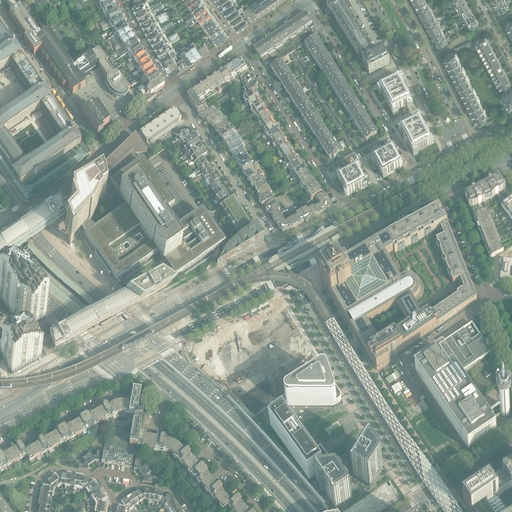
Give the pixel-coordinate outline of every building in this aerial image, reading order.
[(36,32),(19,7),(15,11),(7,0),(3,0),(12,12),(9,15),(24,37),(25,38),(23,40),(33,55),(37,52),(39,51),(41,49),(40,48),(41,48),(40,47),(44,45),(39,39),(41,38),(40,37),(40,38),(36,32)] [(115,6),(113,0),(102,5),(100,5),(103,12),(115,6)] [(147,2),(152,0),(149,0),(147,1),(146,0),(144,0),(133,5),(134,7),(134,8),(135,10),(136,10),(148,5),(147,2)] [(193,11),(204,3),(202,0),(198,0),(190,7),(193,11)] [(226,0),(220,4),(224,9),(236,1),(237,0),(226,0)] [(259,15),(275,4),(272,0),(257,0),(252,4),(256,9),(259,15)] [(371,49),(349,13),(348,12),(352,9),(347,1),(343,4),(340,0),(335,0),(326,6),(359,57),(356,59),(358,63),(362,61),(369,75),(390,63),(383,50),(382,50),(383,51),(375,55),(373,52),(374,51),(373,50),(372,50),(371,49)] [(427,3),(425,0),(412,0),(417,9),(427,3)] [(139,16),(162,4),(160,1),(149,7),(148,5),(136,10),(136,11),(139,16)] [(227,14),(239,6),(236,1),(224,9),(227,14)] [(460,12),(469,7),(465,1),(457,6),(455,7),(455,8),(458,13),(460,12)] [(79,2),(74,4),(77,10),(78,10),(79,12),(83,11),(81,5),(79,2)] [(499,13),(509,8),(506,2),(496,8),(497,9),(497,10),(499,13)] [(188,22),(208,8),(204,3),(193,11),(195,13),(182,22),(184,25),(188,22)] [(435,18),(431,10),(427,3),(417,9),(426,24),(435,18)] [(153,15),(152,13),(163,7),(162,4),(139,16),(140,18),(140,19),(139,19),(140,21),(142,21),(153,15)] [(231,19),(243,11),(241,9),(242,9),(242,8),(243,7),(242,4),(239,6),(227,14),(231,19)] [(247,16),(256,9),(252,4),(250,6),(243,11),(231,19),(234,24),(247,16)] [(118,12),(117,10),(115,6),(103,12),(104,15),(106,18),(107,17),(108,17),(118,12)] [(472,13),(469,7),(460,12),(463,18),(472,13)] [(201,22),(212,14),(208,8),(188,22),(191,26),(200,20),(201,22)] [(251,21),(259,15),(256,9),(247,16),(251,21)] [(101,28),(121,18),(118,12),(108,17),(107,17),(106,18),(107,20),(100,24),(101,28)] [(145,27),(167,15),(165,12),(155,18),(153,15),(142,21),(142,22),(145,27)] [(475,18),(472,13),(463,18),(467,23),(475,18)] [(205,27),(216,19),(212,14),(201,22),(205,27)] [(296,50),(305,44),(316,38),(310,29),(313,27),(314,26),(312,24),(306,14),(254,50),(261,59),(265,65),(269,63),(272,68),(281,62),(281,61),(294,52),(296,50)] [(160,26),(158,23),(169,18),(167,15),(145,27),(146,29),(145,30),(146,32),(148,32),(160,26)] [(239,28),(251,21),(247,16),(234,24),(237,28),(239,28)] [(113,30),(124,24),(121,18),(101,28),(103,31),(110,28),(112,31),(113,30)] [(444,33),(439,25),(435,18),(426,24),(434,39),(444,33)] [(479,24),(475,18),(467,23),(470,29),(479,24)] [(209,33),(220,25),(216,19),(205,27),(209,33)] [(151,37),(173,24),(175,23),(174,21),(172,22),(172,21),(161,28),(160,26),(148,32),(151,37)] [(0,165),(4,171),(7,175),(7,176),(26,203),(26,202),(27,203),(28,203),(28,202),(28,201),(29,201),(28,199),(39,197),(65,179),(66,174),(69,172),(73,172),(89,157),(82,147),(77,150),(76,148),(80,145),(79,143),(74,136),(72,133),(70,131),(67,126),(62,119),(57,111),(54,107),(50,101),(49,99),(44,92),(46,91),(45,89),(42,87),(41,88),(21,59),(20,58),(20,57),(19,55),(14,48),(12,46),(11,45),(13,43),(12,38),(8,39),(9,41),(3,33),(1,30),(3,28),(2,24),(0,24),(0,165)] [(111,40),(127,30),(125,26),(124,24),(113,30),(112,31),(113,33),(108,35),(111,40)] [(166,36),(164,34),(175,27),(173,24),(151,37),(152,40),(152,41),(153,43),(154,43),(166,36)] [(213,38),(224,30),(220,25),(209,33),(213,38)] [(114,45),(130,35),(127,30),(111,40),(114,45)] [(209,49),(224,39),(227,37),(227,35),(224,31),(224,30),(213,38),(214,41),(211,43),(209,41),(208,42),(205,43),(209,49)] [(136,97),(103,56),(96,47),(88,53),(90,56),(72,68),(48,32),(40,37),(41,38),(39,39),(44,45),(40,47),(41,48),(40,48),(41,49),(39,51),(42,59),(44,58),(46,65),(48,64),(51,71),(52,70),(55,77),(56,76),(59,83),(60,81),(63,89),(66,86),(72,94),(85,86),(81,80),(90,74),(90,75),(91,76),(92,76),(93,76),(93,75),(93,74),(93,73),(92,72),(98,68),(105,78),(105,79),(104,81),(105,82),(105,84),(105,85),(106,87),(106,88),(107,90),(109,92),(110,94),(111,95),(113,96),(114,97),(116,97),(117,98),(119,98),(120,98),(122,98),(124,98),(125,97),(126,96),(127,94),(132,100),(136,97)] [(169,41),(169,40),(170,39),(170,40),(177,36),(179,35),(177,32),(167,38),(166,36),(154,43),(157,48),(169,41)] [(438,46),(450,39),(449,37),(446,38),(444,33),(434,39),(438,46)] [(134,41),(132,38),(130,35),(114,45),(116,49),(115,49),(117,52),(134,41)] [(203,54),(197,46),(193,40),(192,40),(189,35),(184,38),(186,40),(197,57),(203,54)] [(172,46),(171,44),(179,38),(177,36),(170,40),(171,42),(170,43),(169,41),(157,48),(158,50),(158,52),(160,54),(171,47),(172,46)] [(494,52),(489,44),(485,36),(475,42),(483,57),(494,52)] [(325,52),(321,45),(316,38),(305,44),(309,51),(308,51),(309,53),(310,52),(314,58),(325,52)] [(197,57),(186,40),(181,44),(193,61),(197,57)] [(128,53),(138,46),(134,41),(117,52),(119,55),(125,52),(126,54),(127,53),(128,53)] [(193,61),(181,44),(180,41),(174,45),(178,50),(179,52),(187,64),(193,61)] [(209,49),(205,43),(204,42),(201,44),(201,43),(198,45),(204,53),(209,49)] [(131,59),(141,52),(138,46),(128,53),(127,53),(129,56),(131,59)] [(161,61),(175,52),(171,47),(160,54),(158,55),(161,61)] [(128,69),(145,57),(141,52),(131,59),(133,61),(126,66),(128,69)] [(165,66),(177,58),(175,55),(176,54),(175,52),(161,61),(165,66)] [(334,65),(329,58),(325,52),(314,58),(318,64),(317,65),(318,67),(319,66),(323,72),(334,65)] [(465,74),(454,52),(444,58),(449,67),(448,68),(449,70),(450,70),(455,79),(465,74)] [(502,67),(499,60),(494,52),(483,57),(492,73),(502,67)] [(137,71),(149,63),(145,57),(128,69),(130,72),(135,68),(137,71)] [(168,71),(181,61),(180,59),(178,60),(177,58),(165,66),(168,71)] [(222,92),(221,90),(233,82),(236,87),(242,83),(252,76),(242,60),(241,60),(239,60),(189,95),(188,95),(188,96),(188,97),(188,98),(197,112),(209,104),(206,101),(218,92),(219,93),(222,92)] [(185,66),(181,61),(168,71),(171,74),(173,74),(185,66)] [(290,75),(286,69),(287,69),(286,67),(285,68),(281,62),(272,68),(271,68),(280,82),(290,75)] [(130,84),(152,69),(149,63),(137,71),(139,74),(132,78),(128,81),(130,84)] [(342,79),(338,72),(334,65),(323,72),(327,78),(326,79),(327,80),(328,80),(332,86),(342,79)] [(511,83),(506,75),(502,67),(492,73),(500,88),(502,87),(505,86),(511,83)] [(146,81),(156,75),(152,69),(130,84),(129,85),(130,87),(144,78),(146,81)] [(435,144),(436,143),(400,74),(377,86),(378,88),(375,90),(384,109),(403,138),(410,152),(411,151),(408,145),(405,140),(402,134),(400,130),(416,122),(420,120),(425,130),(433,145),(417,153),(413,155),(416,161),(438,150),(435,144)] [(476,95),(465,74),(455,79),(459,88),(458,89),(460,91),(461,91),(465,100),(476,95)] [(148,87),(160,80),(156,75),(146,81),(145,82),(146,84),(134,92),(135,93),(137,95),(147,88),(146,87),(147,86),(148,87)] [(299,89),(295,83),(296,83),(295,81),(294,82),(290,75),(280,82),(289,96),(299,89)] [(246,89),(256,82),(252,76),(242,83),(246,89)] [(351,93),(347,86),(342,79),(332,86),(335,92),(334,92),(335,94),(336,93),(340,99),(351,93)] [(152,93),(160,88),(164,86),(160,80),(148,87),(147,88),(137,95),(144,104),(152,97),(151,96),(153,94),(152,93)] [(255,90),(258,88),(257,87),(258,86),(256,82),(246,89),(244,90),(246,93),(244,94),(246,97),(255,90)] [(511,104),(511,87),(508,90),(505,86),(502,87),(505,92),(501,95),(509,106),(511,104)] [(308,103),(304,97),(305,96),(304,95),(303,95),(299,89),(289,96),(298,110),(308,103)] [(245,104),(258,96),(257,94),(257,93),(255,90),(246,97),(244,97),(246,100),(244,101),(245,104)] [(360,106),(355,99),(351,93),(340,99),(344,105),(343,106),(344,108),(345,107),(349,113),(360,106)] [(487,116),(476,95),(465,100),(470,109),(469,110),(470,113),(471,112),(476,122),(487,116)] [(251,108),(262,101),(260,98),(259,98),(258,96),(245,104),(241,107),(242,108),(246,105),(247,107),(249,105),(251,108)] [(252,115),(265,107),(264,105),(264,103),(262,101),(251,108),(253,111),(251,112),(252,115)] [(317,117),(313,111),(314,110),(313,109),(312,109),(308,103),(298,110),(307,124),(317,117)] [(201,118),(212,111),(209,104),(197,112),(201,118)] [(368,120),(364,113),(360,106),(349,113),(353,119),(352,120),(353,121),(354,121),(358,127),(368,120)] [(108,126),(96,107),(96,108),(95,108),(93,109),(92,107),(82,114),(92,130),(96,134),(97,137),(102,133),(101,131),(101,130),(102,130),(108,126),(107,126),(108,126)] [(258,119),(269,111),(267,109),(266,108),(265,107),(252,115),(249,117),(249,118),(253,116),(254,117),(256,116),(258,119)] [(169,132),(175,128),(182,123),(180,119),(178,116),(177,116),(178,115),(174,110),(170,112),(170,113),(163,118),(164,118),(160,121),(160,120),(157,122),(156,123),(155,123),(153,124),(154,126),(153,127),(152,126),(146,129),(147,130),(139,134),(148,147),(169,132)] [(206,121),(218,114),(217,112),(216,112),(214,110),(212,111),(201,118),(203,120),(205,120),(206,122),(206,121)] [(259,126),(272,117),(271,116),(271,114),(269,111),(258,119),(260,122),(258,123),(259,126)] [(212,125),(223,117),(222,115),(221,116),(219,113),(218,114),(206,121),(208,124),(210,124),(211,126),(212,125)] [(216,129),(228,122),(229,121),(227,119),(226,119),(224,117),(223,117),(212,125),(214,129),(215,128),(216,129)] [(265,129),(276,122),(274,119),(273,119),(272,117),(259,126),(261,128),(263,127),(265,129)] [(326,131),(322,125),(323,124),(322,122),(321,123),(317,117),(307,124),(316,137),(326,131)] [(377,134),(373,127),(368,120),(358,127),(361,133),(360,134),(361,135),(362,134),(366,141),(377,134)] [(416,122),(400,130),(402,134),(405,140),(408,145),(411,151),(413,155),(417,153),(433,145),(425,130),(420,120),(416,122)] [(219,134),(231,127),(232,126),(231,124),(229,124),(228,122),(216,129),(216,130),(216,131),(215,131),(217,133),(218,133),(219,134)] [(266,136),(278,128),(277,126),(278,125),(276,122),(265,129),(266,132),(264,134),(265,135),(262,137),(263,138),(266,136)] [(222,139),(234,132),(235,131),(234,129),(232,129),(231,127),(219,134),(219,135),(219,136),(220,138),(221,138),(222,139)] [(271,140),(283,133),(281,130),(280,130),(278,128),(266,136),(268,139),(270,138),(271,140)] [(335,145),(331,138),(332,138),(331,136),(330,137),(326,131),(316,137),(324,151),(335,145)] [(190,138),(190,137),(186,132),(175,139),(176,141),(177,141),(180,144),(181,143),(190,138)] [(226,144),(237,137),(238,136),(237,133),(235,134),(234,132),(222,139),(222,140),(222,141),(223,143),(225,143),(226,144)] [(273,147),(285,139),(284,137),(285,135),(283,133),(271,140),(273,143),(271,144),(273,147)] [(185,148),(197,140),(193,135),(190,137),(190,138),(181,143),(185,148)] [(135,138),(80,190),(81,191),(82,192),(86,189),(86,190),(95,202),(102,197),(102,198),(104,197),(105,196),(104,193),(102,185),(102,184),(133,154),(135,154),(139,159),(143,156),(142,154),(146,154),(144,150),(135,137),(135,138)] [(229,149),(241,142),(242,141),(240,139),(239,139),(237,137),(226,144),(226,145),(225,146),(227,148),(228,148),(229,149)] [(278,151),(289,143),(288,141),(286,141),(285,139),(273,147),(275,149),(276,148),(278,151)] [(188,153),(200,145),(197,140),(185,148),(183,149),(184,152),(186,151),(188,153)] [(232,155),(242,148),(245,147),(244,144),(242,145),(241,142),(229,149),(229,150),(229,151),(230,153),(231,153),(232,155)] [(280,157),(292,150),(291,148),(291,146),(289,143),(278,151),(280,154),(278,155),(280,157)] [(191,159),(203,151),(200,145),(188,153),(180,159),(181,160),(182,160),(183,161),(187,158),(188,157),(189,156),(191,159)] [(340,152),(338,150),(339,149),(339,148),(338,149),(335,145),(324,151),(329,159),(332,157),(333,158),(337,155),(336,154),(340,152)] [(236,160),(246,154),(242,148),(232,155),(234,157),(233,158),(234,160),(235,160),(236,160)] [(285,161),(296,154),(295,152),(293,151),(292,150),(280,157),(281,159),(283,158),(285,161)] [(392,150),(373,160),(382,177),(402,167),(392,150)] [(203,158),(206,156),(203,151),(191,159),(189,160),(191,162),(192,161),(194,164),(195,163),(203,158)] [(239,165),(249,159),(246,154),(236,160),(237,162),(237,163),(238,165),(239,165)] [(287,167),(299,160),(298,158),(299,158),(296,154),(285,161),(287,164),(285,166),(286,168),(287,167)] [(207,163),(203,158),(195,163),(198,169),(207,163)] [(243,171),(253,164),(249,159),(239,165),(239,166),(239,167),(240,169),(242,169),(243,171)] [(291,173),(303,166),(303,165),(302,163),(301,163),(299,160),(287,167),(291,173)] [(142,162),(109,184),(126,209),(121,212),(94,231),(85,238),(88,243),(87,244),(90,248),(88,249),(90,251),(89,251),(113,285),(114,287),(118,285),(116,282),(153,256),(157,253),(174,278),(223,245),(207,221),(202,213),(187,222),(172,233),(160,215),(173,207),(143,163),(142,162)] [(210,169),(207,163),(198,169),(196,170),(199,174),(197,176),(195,177),(196,178),(202,174),(210,169)] [(246,177),(259,168),(257,165),(255,167),(253,164),(243,171),(243,172),(244,175),(245,175),(246,177)] [(296,178),(307,171),(307,170),(306,169),(305,168),(303,166),(291,173),(293,176),(294,175),(296,178)] [(250,182),(261,174),(259,172),(261,170),(259,168),(246,177),(247,178),(247,179),(248,179),(247,180),(249,182),(250,182)] [(214,175),(210,169),(202,174),(206,180),(214,175)] [(357,169),(338,179),(347,196),(367,186),(357,169)] [(299,184),(310,177),(307,171),(296,178),(295,179),(297,182),(298,181),(299,184)] [(253,188),(264,180),(262,177),(264,176),(263,173),(261,174),(250,182),(251,184),(251,185),(252,187),(253,187),(253,188)] [(218,181),(214,175),(206,180),(210,186),(217,181),(218,181)] [(304,189),(315,182),(313,180),(312,179),(310,177),(299,184),(298,184),(300,187),(301,186),(303,189),(304,189)] [(503,190),(506,187),(499,177),(492,181),(491,178),(487,180),(488,183),(482,186),(489,199),(494,196),(499,193),(503,190)] [(256,194),(268,187),(264,180),(253,188),(254,187),(255,189),(255,191),(256,194)] [(221,187),(219,185),(220,184),(218,181),(217,182),(217,181),(210,186),(213,192),(221,187)] [(323,193),(322,191),(321,191),(320,189),(319,189),(318,187),(318,186),(317,184),(316,184),(315,182),(304,189),(311,200),(323,193)] [(489,199),(482,186),(475,189),(474,187),(470,189),(472,191),(465,195),(469,206),(474,205),(479,203),(484,201),(489,199)] [(215,198),(224,192),(224,191),(223,188),(222,189),(221,187),(213,192),(216,197),(215,198)] [(270,194),(272,193),(268,187),(256,194),(258,197),(259,197),(261,199),(270,194)] [(72,220),(64,230),(66,236),(70,245),(73,241),(81,232),(82,233),(81,233),(80,233),(80,234),(80,235),(81,236),(82,235),(83,235),(83,234),(84,235),(83,236),(85,238),(94,231),(86,224),(95,202),(86,190),(86,189),(82,192),(71,200),(71,203),(71,207),(70,207),(69,208),(74,219),(73,220),(72,220)] [(225,192),(224,192),(215,198),(217,201),(215,202),(217,205),(229,197),(225,192)] [(274,200),(270,194),(261,199),(259,200),(259,201),(259,203),(260,203),(262,206),(266,204),(270,201),(273,200),(274,200)] [(328,205),(328,203),(326,200),(327,200),(324,194),(316,198),(319,202),(318,206),(313,208),(318,215),(323,213),(323,212),(326,210),(327,208),(328,209),(329,209),(329,208),(330,207),(330,206),(329,206),(328,205)] [(507,214),(511,210),(511,197),(501,206),(507,214)] [(222,256),(216,266),(218,265),(222,264),(221,263),(228,260),(230,258),(235,256),(240,255),(238,254),(243,251),(249,248),(254,247),(252,246),(258,243),(259,243),(263,242),(261,241),(261,240),(258,234),(254,229),(252,230),(251,228),(249,228),(247,225),(248,224),(238,207),(235,204),(233,200),(232,199),(230,201),(218,208),(219,209),(221,212),(224,217),(219,219),(234,242),(225,250),(222,256)] [(281,211),(277,205),(276,203),(273,200),(270,201),(266,204),(267,205),(265,206),(267,210),(266,211),(266,212),(267,213),(268,213),(269,212),(271,216),(274,222),(282,217),(278,212),(281,211)] [(51,225),(64,216),(62,209),(59,201),(43,212),(0,241),(0,260),(10,254),(15,250),(24,244),(30,240),(51,225)] [(312,219),(318,215),(313,208),(308,211),(307,209),(296,215),(297,217),(292,220),(296,227),(301,224),(305,222),(306,223),(307,223),(308,223),(308,222),(308,220),(311,218),(312,219)] [(451,235),(447,225),(448,224),(445,218),(442,220),(440,216),(442,214),(439,208),(436,210),(430,214),(430,213),(429,214),(426,215),(429,221),(435,231),(441,228),(444,237),(451,235)] [(491,220),(489,216),(487,211),(473,216),(477,226),(491,220)] [(358,224),(369,218),(368,215),(357,221),(358,224)] [(435,231),(429,221),(426,215),(423,217),(422,217),(422,218),(417,221),(416,221),(413,223),(422,238),(426,236),(425,235),(430,232),(430,233),(435,231)] [(296,227),(292,220),(288,222),(284,221),(282,217),(274,222),(278,227),(280,230),(282,230),(282,232),(282,233),(284,233),(285,231),(286,232),(290,230),(296,227)] [(495,229),(493,225),(491,220),(477,226),(481,235),(495,229)] [(422,238),(413,223),(410,224),(409,225),(403,228),(400,230),(408,245),(413,243),(412,242),(417,240),(422,238)] [(498,238),(497,234),(495,229),(481,235),(484,244),(498,238)] [(408,245),(400,230),(397,231),(396,232),(391,234),(390,235),(386,237),(386,238),(394,251),(395,253),(400,250),(399,249),(404,247),(404,248),(408,245)] [(457,249),(453,239),(451,235),(444,237),(436,240),(438,245),(439,245),(441,250),(440,250),(442,255),(457,249)] [(439,325),(431,312),(422,318),(417,310),(414,304),(416,303),(418,301),(420,299),(421,297),(422,295),(423,293),(423,290),(423,288),(423,286),(422,283),(420,281),(419,279),(417,278),(415,277),(413,276),(410,275),(408,275),(405,276),(403,276),(401,277),(399,278),(386,256),(394,251),(386,238),(377,242),(376,242),(371,246),(370,246),(372,249),(370,250),(369,249),(368,250),(368,251),(368,252),(367,252),(365,249),(364,249),(364,250),(358,253),(352,257),(346,260),(345,261),(340,264),(339,264),(334,268),(333,266),(332,267),(332,268),(334,270),(333,271),(332,270),(331,270),(330,271),(330,272),(329,273),(327,271),(327,270),(326,271),(327,272),(321,275),(320,276),(320,277),(321,277),(324,283),(323,284),(323,285),(326,283),(327,284),(326,284),(326,285),(326,286),(327,287),(328,287),(329,287),(329,288),(326,290),(327,291),(328,290),(335,302),(339,308),(342,314),(343,314),(346,320),(346,321),(350,327),(353,325),(352,326),(352,327),(353,328),(354,329),(355,329),(352,331),(355,336),(356,337),(360,344),(364,350),(365,351),(364,351),(365,352),(368,357),(368,358),(371,356),(372,358),(371,359),(372,360),(373,360),(374,360),(375,362),(372,363),(372,364),(376,369),(376,370),(377,370),(383,366),(389,363),(390,362),(388,359),(404,349),(403,349),(405,348),(439,325)] [(502,247),(500,243),(498,238),(484,244),(488,253),(502,247)] [(30,240),(28,250),(39,261),(55,277),(72,292),(91,309),(101,310),(104,309),(78,286),(61,272),(46,257),(30,240)] [(495,255),(503,252),(504,252),(502,247),(488,253),(490,259),(495,256),(495,255)] [(462,263),(458,253),(457,249),(442,255),(444,259),(445,259),(447,264),(446,264),(448,269),(462,263)] [(23,258),(10,254),(25,270),(43,287),(59,302),(81,321),(87,318),(88,317),(82,312),(57,290),(39,274),(23,258)] [(511,261),(498,260),(496,263),(497,267),(504,268),(503,273),(501,273),(499,275),(498,278),(500,280),(503,281),(505,280),(511,280),(511,261)] [(468,276),(465,271),(462,263),(448,269),(450,273),(452,278),(451,278),(453,283),(460,280),(468,277),(468,276)] [(0,328),(2,331),(0,332),(0,343),(5,350),(18,340),(41,359),(51,351),(46,338),(56,328),(45,318),(29,328),(10,315),(0,301),(0,288),(9,283),(0,274),(0,328)] [(439,325),(477,300),(469,280),(468,277),(460,280),(462,283),(464,290),(459,293),(460,295),(459,295),(457,292),(430,311),(431,312),(439,325)] [(63,331),(49,338),(54,353),(70,344),(77,341),(79,340),(82,338),(91,333),(92,332),(93,332),(94,331),(95,331),(97,330),(103,327),(103,326),(106,325),(115,320),(117,319),(118,318),(119,318),(126,314),(128,313),(130,312),(131,311),(137,308),(140,307),(140,306),(149,301),(150,301),(149,300),(151,298),(153,297),(155,296),(155,298),(156,298),(165,293),(166,293),(168,291),(171,290),(172,289),(161,281),(159,279),(158,279),(155,281),(136,291),(136,292),(130,295),(129,295),(126,297),(123,298),(121,300),(120,300),(118,301),(116,302),(114,303),(106,307),(106,308),(105,308),(104,309),(102,310),(94,314),(91,316),(82,320),(79,322),(78,323),(72,326),(71,327),(69,328),(63,331)] [(240,282),(232,286),(235,293),(244,288),(240,282)] [(9,283),(0,288),(0,301),(10,315),(29,328),(45,318),(25,300),(9,283)] [(423,365),(416,370),(421,378),(422,379),(422,380),(423,382),(445,415),(464,442),(469,449),(470,449),(470,450),(471,451),(472,451),(473,450),(473,449),(473,448),(473,447),(472,447),(475,445),(479,442),(496,431),(495,430),(492,427),(491,428),(486,419),(488,418),(473,396),(472,397),(459,377),(460,377),(450,363),(449,361),(453,359),(457,364),(462,371),(475,362),(476,363),(480,360),(490,354),(491,353),(486,344),(480,336),(478,333),(473,325),(472,324),(443,344),(447,350),(452,357),(448,359),(443,353),(440,348),(436,350),(439,355),(426,363),(424,360),(421,363),(423,365)] [(196,343),(193,362),(219,385),(250,413),(269,400),(244,362),(213,333),(196,343)] [(5,350),(0,353),(0,355),(11,375),(41,359),(18,340),(5,350)] [(327,377),(323,370),(317,374),(285,395),(276,402),(276,403),(262,413),(270,424),(270,425),(276,421),(284,415),(311,453),(320,446),(321,446),(322,448),(323,448),(324,448),(324,449),(324,450),(324,451),(326,454),(332,463),(336,467),(315,481),(316,482),(338,478),(346,490),(352,499),(335,510),(336,511),(343,511),(393,480),(373,449),(366,438),(359,427),(341,399),(341,400),(341,401),(341,402),(340,402),(340,403),(335,406),(322,406),(320,406),(290,406),(289,406),(288,406),(288,405),(287,405),(287,404),(287,403),(287,402),(287,401),(287,400),(287,399),(288,399),(288,398),(289,398),(318,379),(322,377),(323,376),(324,376),(325,376),(326,376),(327,377)] [(287,401),(287,402),(287,403),(287,404),(287,405),(288,405),(288,406),(289,406),(290,406),(320,406),(322,406),(335,406),(340,403),(340,402),(341,402),(341,401),(341,400),(341,399),(341,398),(329,379),(327,377),(326,376),(325,376),(324,376),(323,376),(322,377),(318,379),(289,398),(288,398),(288,399),(287,399),(287,400),(287,401)] [(140,426),(142,419),(142,415),(140,415),(141,405),(138,404),(139,396),(140,392),(132,390),(132,395),(130,403),(129,413),(134,414),(132,425),(132,427),(129,444),(137,445),(139,435),(139,433),(140,426)] [(130,403),(123,402),(119,402),(119,401),(117,401),(117,402),(114,403),(107,407),(112,415),(115,414),(116,414),(118,413),(122,413),(125,413),(128,413),(128,414),(129,413),(130,403)] [(113,417),(112,415),(107,407),(106,404),(101,406),(102,408),(99,410),(98,410),(98,411),(93,414),(93,413),(92,414),(88,415),(94,425),(96,424),(97,425),(105,420),(105,419),(108,418),(108,419),(113,417)] [(510,412),(510,411),(509,409),(508,409),(509,408),(508,408),(506,407),(505,407),(504,407),(503,407),(501,408),(501,409),(500,410),(500,411),(500,413),(500,414),(501,414),(501,415),(502,416),(503,416),(505,417),(505,416),(506,416),(506,417),(507,416),(508,415),(509,414),(509,413),(510,413),(510,412)] [(94,425),(88,415),(87,414),(79,418),(80,420),(76,422),(75,423),(76,424),(74,424),(74,423),(71,425),(72,426),(71,426),(70,425),(69,426),(65,428),(71,438),(74,436),(74,437),(82,432),(85,430),(85,431),(94,427),(94,425)] [(276,421),(270,425),(309,479),(315,475),(317,473),(324,469),(327,466),(332,463),(326,454),(324,451),(324,450),(324,449),(324,448),(323,448),(322,448),(321,446),(320,446),(311,453),(284,415),(276,421)] [(71,438),(65,428),(65,426),(56,431),(57,432),(53,434),(52,435),(53,436),(51,437),(51,436),(49,437),(49,438),(48,439),(47,438),(46,438),(43,440),(42,440),(48,451),(49,451),(48,450),(51,448),(51,449),(60,445),(59,444),(62,442),(63,443),(71,439),(71,438)] [(133,459),(135,446),(128,445),(130,430),(114,428),(112,442),(105,441),(102,454),(107,455),(112,456),(117,457),(122,457),(127,458),(133,459)] [(0,454),(1,454),(2,455),(3,457),(9,454),(12,452),(17,449),(16,446),(15,445),(14,445),(12,441),(13,441),(11,438),(9,435),(8,432),(2,435),(0,436),(0,454)] [(162,451),(163,450),(164,441),(165,437),(160,436),(160,438),(156,438),(154,437),(154,439),(153,438),(153,437),(150,437),(150,438),(149,438),(149,437),(148,436),(144,436),(144,434),(141,433),(139,433),(139,435),(137,445),(137,447),(139,447),(142,448),(142,447),(145,447),(145,448),(154,450),(155,449),(158,449),(158,451),(162,451)] [(48,451),(42,440),(43,440),(42,438),(40,439),(37,441),(39,444),(24,451),(26,455),(29,460),(32,458),(32,459),(41,455),(40,454),(44,452),(44,453),(46,452),(47,452),(48,451)] [(184,451),(179,446),(177,444),(175,443),(171,442),(167,441),(164,441),(163,450),(166,451),(166,452),(169,452),(172,454),(174,456),(175,455),(177,457),(176,458),(179,462),(180,461),(189,454),(190,453),(187,449),(184,451)] [(22,458),(26,455),(24,451),(20,444),(16,446),(17,449),(12,452),(9,454),(3,457),(2,455),(1,454),(0,454),(0,461),(3,468),(4,468),(3,468),(7,466),(22,458)] [(95,461),(94,455),(92,456),(90,453),(86,456),(91,463),(95,461)] [(206,473),(200,466),(197,463),(196,462),(195,463),(194,462),(195,461),(193,459),(192,460),(191,459),(192,458),(191,457),(189,454),(180,461),(183,464),(182,465),(184,467),(182,468),(183,469),(185,468),(188,471),(189,471),(191,473),(190,475),(197,482),(198,481),(206,473)] [(91,463),(86,456),(82,459),(84,461),(83,463),(88,466),(91,463)] [(141,474),(148,468),(146,464),(143,466),(141,465),(138,470),(141,474)] [(148,474),(151,472),(148,468),(141,474),(143,477),(149,476),(148,474)] [(511,468),(503,475),(504,476),(503,476),(504,476),(507,481),(511,488),(511,487),(511,468)] [(222,488),(218,484),(217,485),(214,482),(213,481),(212,482),(211,481),(212,480),(210,478),(210,479),(208,478),(209,477),(209,476),(206,473),(198,481),(200,483),(199,484),(206,491),(206,490),(209,492),(207,493),(211,497),(212,496),(219,490),(222,488)] [(505,511),(496,498),(511,488),(507,481),(504,476),(503,476),(504,476),(503,475),(499,478),(463,502),(470,511),(505,511)] [(60,484),(59,479),(57,479),(55,477),(51,479),(56,487),(60,484)] [(338,478),(316,482),(326,497),(324,498),(328,505),(331,503),(335,510),(352,499),(346,490),(338,478)] [(56,487),(51,479),(47,482),(49,485),(48,486),(53,490),(56,487)] [(89,493),(97,487),(94,483),(92,485),(90,484),(87,489),(89,493)] [(92,496),(101,490),(98,486),(97,487),(89,493),(92,496)] [(98,498),(102,495),(103,494),(101,490),(92,496),(95,500),(98,498)] [(231,502),(226,497),(227,496),(225,494),(224,495),(219,490),(212,496),(214,499),(220,506),(221,506),(223,509),(226,506),(227,506),(228,505),(231,502)] [(143,500),(142,494),(140,494),(138,492),(134,494),(140,502),(143,500)] [(140,502),(134,494),(134,493),(130,496),(136,505),(140,502)] [(102,500),(105,498),(102,495),(98,498),(95,500),(97,504),(103,503),(102,500)] [(136,505),(130,496),(126,499),(127,500),(132,508),(136,505)] [(251,511),(248,511),(247,510),(246,509),(245,510),(244,509),(245,508),(244,507),(244,506),(243,507),(242,506),(242,505),(242,504),(241,503),(239,501),(240,500),(237,496),(231,502),(228,505),(229,507),(228,508),(230,510),(231,509),(232,510),(233,511),(232,511),(251,511)] [(164,506),(171,501),(169,497),(166,499),(164,498),(161,503),(164,506)] [(132,508),(127,500),(123,503),(125,505),(124,507),(128,510),(132,508)] [(167,510),(175,504),(173,502),(172,500),(171,501),(164,506),(167,510)]
